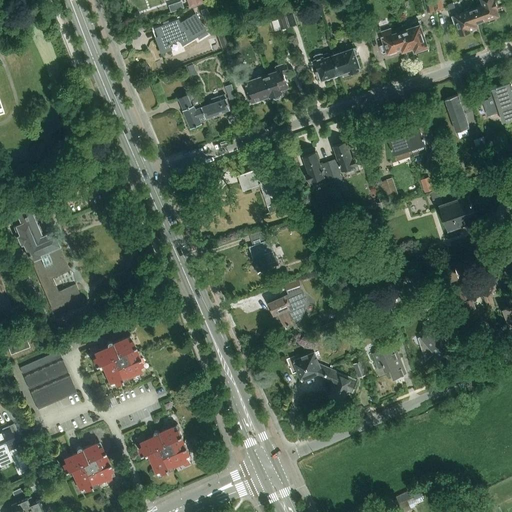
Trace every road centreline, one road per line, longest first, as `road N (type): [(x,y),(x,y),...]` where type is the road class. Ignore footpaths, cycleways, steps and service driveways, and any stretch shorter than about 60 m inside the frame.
road 1 (residential): [(145,175),(511,50)]
road 2 (secondary): [(269,467),(145,175)]
road 3 (unclassified): [(269,467),(511,363)]
road 4 (secondary): [(145,175),(73,0)]
